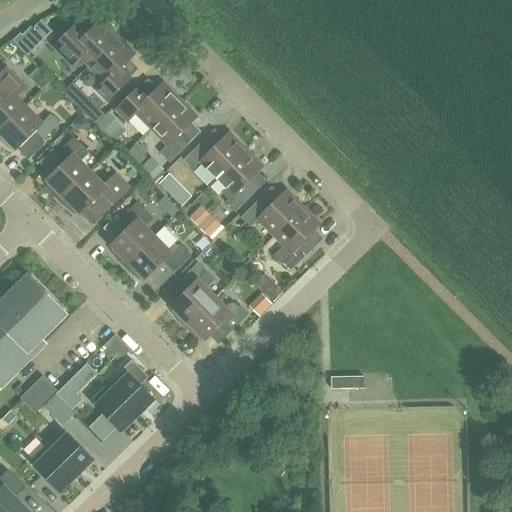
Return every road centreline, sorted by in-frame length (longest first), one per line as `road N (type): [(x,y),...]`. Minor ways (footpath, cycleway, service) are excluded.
road 1 (residential): [(205,391),(357,245),(364,224),(352,201),(153,0)]
road 2 (residential): [(205,391),(31,216)]
road 3 (residential): [(87,511),(205,391)]
